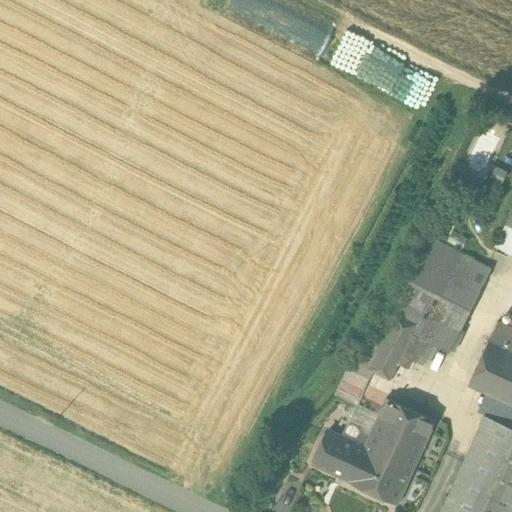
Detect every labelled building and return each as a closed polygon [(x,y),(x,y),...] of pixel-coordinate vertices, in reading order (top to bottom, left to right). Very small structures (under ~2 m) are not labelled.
[(400,297),(462,328),(493,266),(431,235),(400,297)] [(462,328),(400,297),(390,319),(414,332),(427,338),(450,349),(460,329),(461,329),(462,328)] [(374,371),(390,380),(398,364),(414,332),(390,319),(374,351),(366,368),(374,371)] [(511,327),(498,321),(490,339),(511,349),(511,327)] [(414,332),(398,364),(407,368),(412,357),(416,359),(427,338),(414,332)] [(487,393),(511,404),(511,349),(490,339),(469,385),(487,393)] [(366,368),(374,351),(364,346),(356,362),(366,368)] [(356,362),(349,370),(369,379),(374,371),(366,368),(356,362)] [(360,400),(369,379),(349,370),(348,369),(338,390),(360,400)] [(479,412),(485,414),(511,426),(511,404),(487,393),(479,412)] [(412,473),(415,466),(436,420),(387,398),(379,415),(364,448),(363,450),(412,473)] [(357,405),(342,438),(364,448),(379,415),(357,405)] [(511,511),(511,426),(485,414),(440,511),(511,511)] [(412,473),(363,450),(364,448),(342,438),(328,431),(314,462),(350,479),(349,482),(376,494),(375,494),(382,497),(398,504),(411,476),(412,473)]
